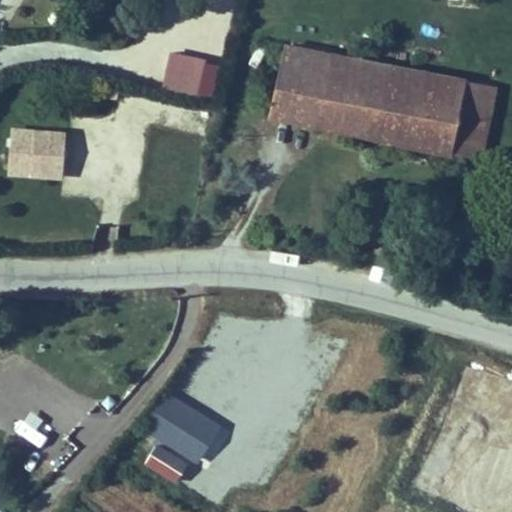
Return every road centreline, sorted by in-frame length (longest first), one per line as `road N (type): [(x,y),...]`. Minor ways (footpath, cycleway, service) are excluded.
road 1 (unclassified): [(0,273),(285,276),(511,333)]
road 2 (unknown): [(189,270),(181,319),(152,382),(31,511)]
